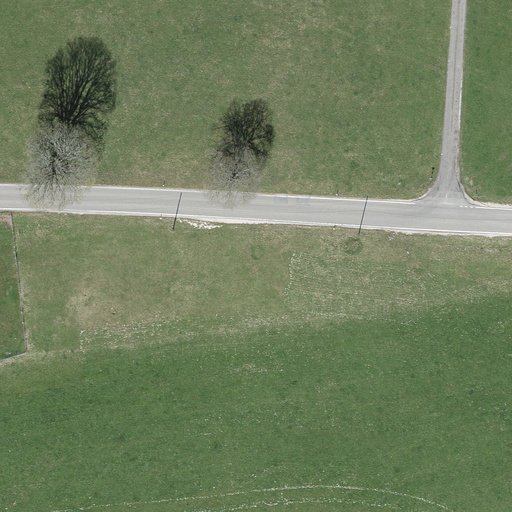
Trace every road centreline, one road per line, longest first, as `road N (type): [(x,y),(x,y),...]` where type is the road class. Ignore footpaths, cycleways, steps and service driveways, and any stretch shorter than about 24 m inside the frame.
road 1 (tertiary): [(453,218),(0,203)]
road 2 (unclassified): [(464,0),(453,218)]
